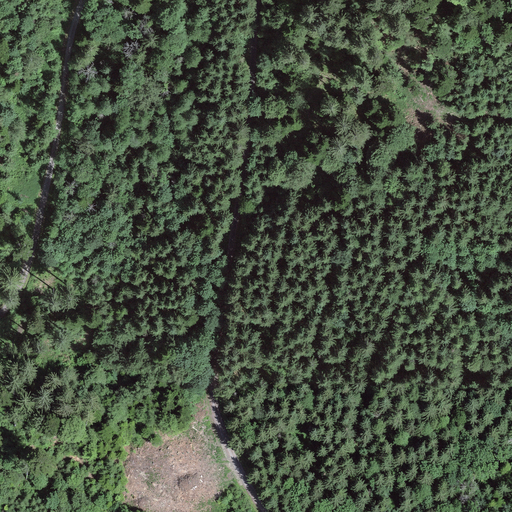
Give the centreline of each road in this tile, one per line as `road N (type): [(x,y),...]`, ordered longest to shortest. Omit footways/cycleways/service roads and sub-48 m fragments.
road 1 (track): [(261,511),(218,426),(213,388),(248,141),(258,0)]
road 2 (track): [(345,511),(358,492),(375,351),(469,142),(490,116),(511,112)]
road 3 (track): [(0,315),(25,269),(74,24),(87,0)]
